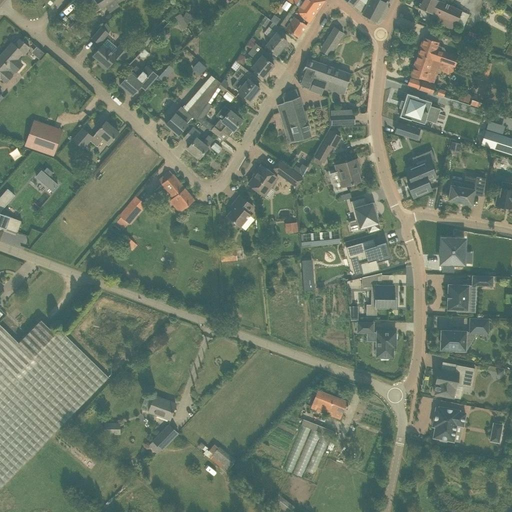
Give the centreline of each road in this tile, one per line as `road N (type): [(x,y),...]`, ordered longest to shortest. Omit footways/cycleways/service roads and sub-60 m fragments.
road 1 (residential): [(38,32),(166,155),(212,188),(330,0)]
road 2 (unclassified): [(397,396),(0,244)]
road 3 (residential): [(402,223),(375,156),(373,110),(387,36)]
road 4 (residential): [(397,396),(415,359),(424,289),(402,223)]
